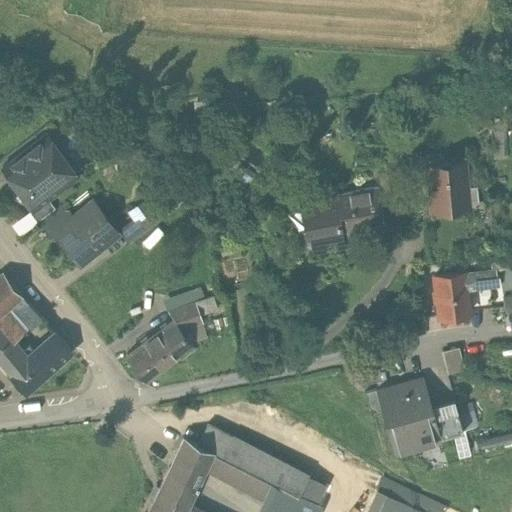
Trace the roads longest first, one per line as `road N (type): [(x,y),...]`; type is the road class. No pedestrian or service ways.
road 1 (residential): [(511,323),(405,336),(121,400)]
road 2 (unclassified): [(0,229),(121,400)]
road 3 (residential): [(121,400),(0,416)]
